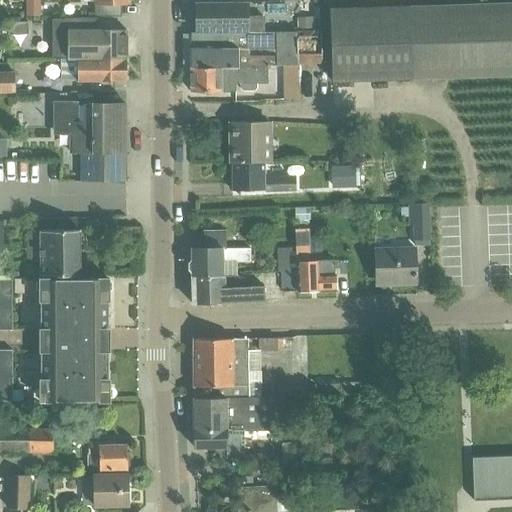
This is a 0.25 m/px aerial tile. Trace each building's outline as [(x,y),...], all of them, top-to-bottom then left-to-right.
[(197,34),(264,33),(264,17),(248,17),(248,4),(196,4),(197,34)] [(511,4),(331,10),(333,82),(511,76),(511,4)] [(314,17),(297,17),(297,30),(314,30),(314,17)] [(94,58),(126,59),(127,58),(128,58),(128,28),(97,28),(97,18),(53,20),(52,59),(72,59),(94,58)] [(296,33),(297,64),(322,64),(322,32),(296,32),(296,33)] [(264,33),(197,34),(192,34),(192,68),(248,69),(248,68),(268,68),(268,67),(282,67),(298,67),(297,64),(296,33),(276,33),(264,33)] [(72,59),(59,59),(59,79),(78,79),(78,81),(101,81),(126,81),(126,59),(94,58),(72,59)] [(298,67),(282,67),(282,78),(298,78),(298,67)] [(248,69),(192,68),(192,93),(236,93),(236,85),(240,85),(240,90),(243,92),(254,92),(257,90),(257,85),(268,85),(268,68),(248,68),(248,69)] [(0,73),(0,94),(15,94),(14,73),(0,73)] [(126,104),(84,104),(56,104),(56,133),(72,133),(72,153),(82,153),(82,156),(126,154),(126,104)] [(233,163),(265,163),(269,163),(268,122),(232,123),(233,163)] [(126,181),(126,154),(82,156),(82,181),(126,181)] [(265,179),(265,163),(233,163),(234,192),(294,191),(294,179),(265,179)] [(333,168),(332,191),(357,190),(357,168),(333,168)] [(411,205),(409,205),(410,224),(413,224),(414,245),(431,244),(430,205),(411,205)] [(309,208),(295,209),(296,220),(309,219),(309,208)] [(3,223),(0,222),(0,256),(10,256),(10,245),(3,245),(3,223)] [(40,231),(41,276),(81,275),(80,230),(40,231)] [(296,230),(296,241),(296,249),(298,292),(336,291),(335,260),(310,261),(309,230),(296,230)] [(251,248),(192,250),(192,251),(193,277),(223,277),(226,277),(238,276),(237,262),(251,262),(251,248)] [(396,285),(416,285),(415,248),(375,249),(376,282),(396,282),(396,285)] [(282,250),(276,250),(277,274),(283,273),(297,272),(296,249),(282,250)] [(298,292),(297,272),(283,273),(284,292),(298,292)] [(0,329),(5,330),(12,330),(12,278),(11,278),(10,275),(4,275),(0,275),(0,329)] [(223,277),(193,277),(193,304),(265,302),(265,287),(226,288),(226,277),(223,277)] [(108,278),(40,279),(41,330),(42,330),(42,329),(57,329),(57,334),(46,334),(46,345),(57,345),(57,350),(42,350),(41,349),(41,400),(109,400),(109,349),(107,349),(107,350),(100,350),(100,329),(107,329),(108,329),(108,278)] [(24,280),(15,280),(15,294),(24,294),(24,280)] [(274,338),(259,339),(259,351),(279,351),(279,338),(274,338)] [(234,340),(194,340),(194,387),(195,387),(195,399),(247,398),(246,352),(259,351),(259,339),(246,339),(246,340),(234,340)] [(0,349),(0,403),(13,403),(12,350),(0,349)] [(359,384),(340,384),(313,385),(313,396),(359,395),(359,384)] [(273,398),(260,398),(247,398),(195,399),(193,399),(194,448),(225,448),(226,456),(240,455),(239,431),(273,430),(273,398)] [(0,451),(54,451),(53,429),(0,428),(0,451)] [(115,441),(88,441),(88,454),(89,468),(100,468),(128,468),(127,444),(115,444),(115,441)] [(511,456),(473,457),(474,500),(511,499),(511,456)] [(95,505),(129,504),(128,473),(95,474),(95,471),(82,471),(82,483),(94,482),(95,505)] [(28,507),(29,475),(8,475),(7,507),(28,507)] [(277,511),(276,487),(238,489),(239,511),(277,511)]
